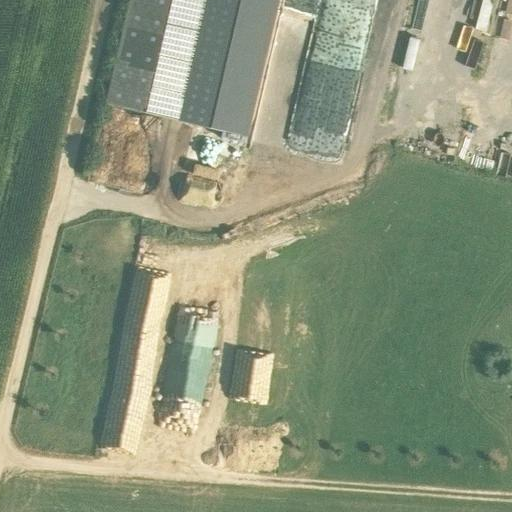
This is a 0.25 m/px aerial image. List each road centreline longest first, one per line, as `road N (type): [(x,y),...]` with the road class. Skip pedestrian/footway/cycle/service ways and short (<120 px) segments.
road 1 (track): [(511,498),(0,459)]
road 2 (track): [(106,0),(0,456)]
